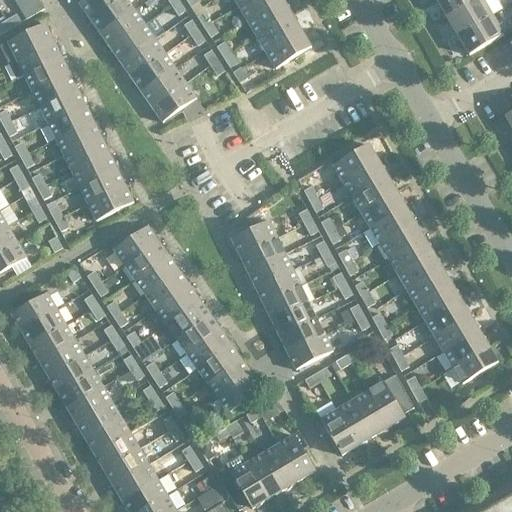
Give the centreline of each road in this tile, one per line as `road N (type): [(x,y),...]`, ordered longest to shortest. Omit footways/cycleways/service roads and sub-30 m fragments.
road 1 (residential): [(511,262),(355,0)]
road 2 (residential): [(0,299),(150,211)]
road 3 (unclassified): [(388,499),(511,422)]
road 4 (residential): [(0,387),(75,511)]
